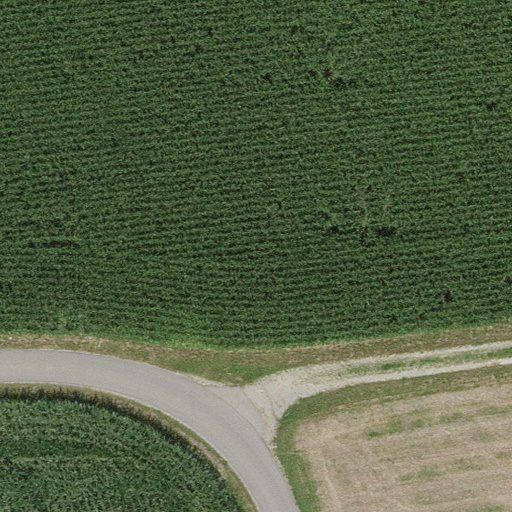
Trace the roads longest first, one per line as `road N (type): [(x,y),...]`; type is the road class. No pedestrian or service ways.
road 1 (track): [(284,511),(234,425),(153,384),(0,369)]
road 2 (track): [(234,425),(288,393),(359,374),(511,357)]
